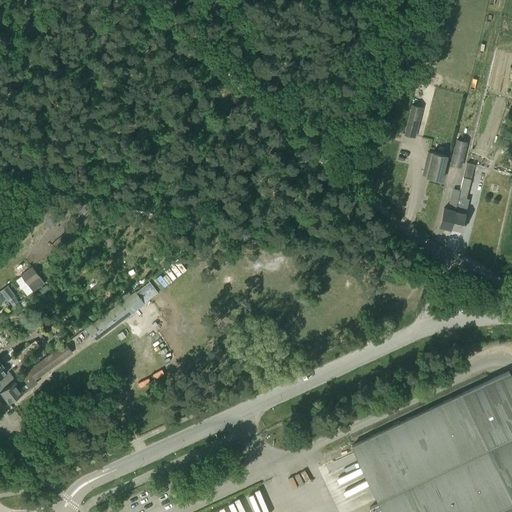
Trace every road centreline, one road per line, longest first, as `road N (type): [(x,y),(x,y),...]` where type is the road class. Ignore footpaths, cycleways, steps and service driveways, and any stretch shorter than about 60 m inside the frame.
road 1 (unclassified): [(63,511),(83,485),(375,350),(457,321),(499,316)]
road 2 (unclassified): [(145,0),(357,191),(447,258)]
road 3 (track): [(511,286),(447,258),(417,332)]
